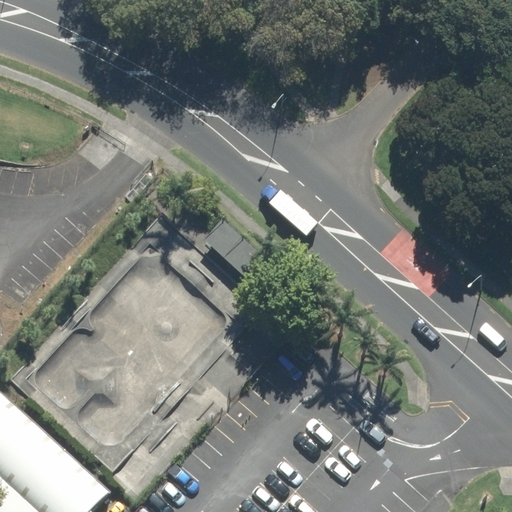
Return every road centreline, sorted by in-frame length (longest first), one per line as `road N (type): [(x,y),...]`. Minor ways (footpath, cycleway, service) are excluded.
road 1 (secondary): [(511,388),(295,183)]
road 2 (residential): [(295,183),(440,38),(511,18)]
road 3 (secondary): [(295,183),(129,66),(64,35)]
